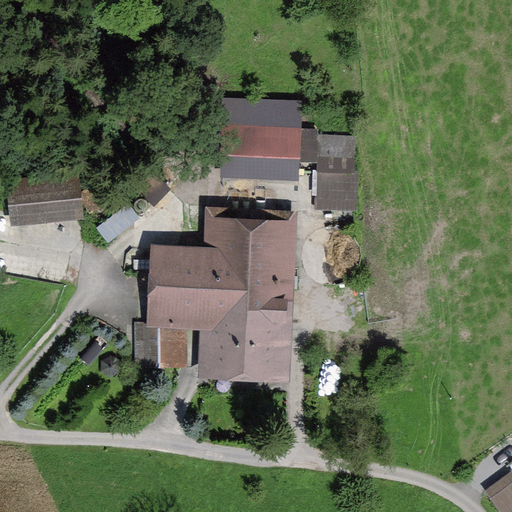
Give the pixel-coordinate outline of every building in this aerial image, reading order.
[(224,165),(300,168),(302,107),(226,104),(224,165)] [(356,172),(317,171),(317,209),(355,209),(356,172)] [(17,181),(19,211),(80,208),(78,177),(17,181)] [(151,248),(148,317),(184,318),(206,318),(200,379),(291,382),(297,215),(203,212),(202,249),(151,248)] [(184,318),(148,317),(147,362),(183,363),(184,318)] [(487,491),(502,511),(511,511),(511,476),(510,474),(487,491)]
